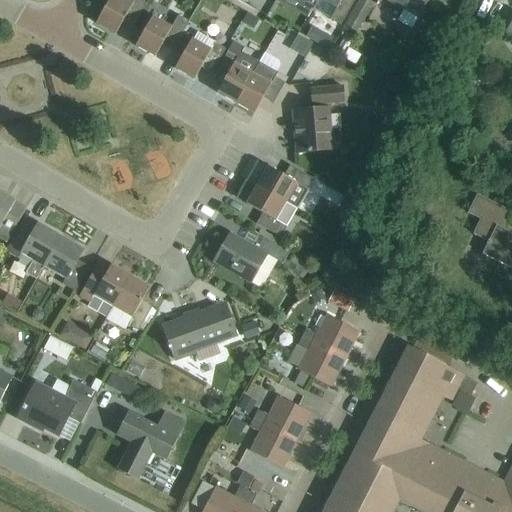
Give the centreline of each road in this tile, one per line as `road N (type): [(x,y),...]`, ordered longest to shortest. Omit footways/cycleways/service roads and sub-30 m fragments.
road 1 (residential): [(0,154),(153,242),(215,131),(57,38)]
road 2 (residential): [(291,511),(392,322)]
road 3 (residential): [(114,511),(0,453)]
